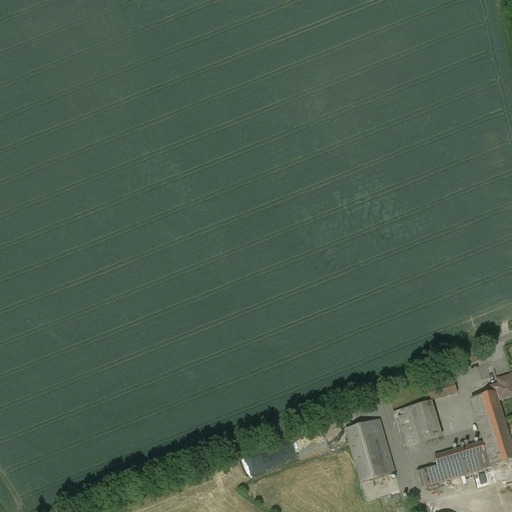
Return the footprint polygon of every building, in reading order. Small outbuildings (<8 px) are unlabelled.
[(453,380),(427,388),(431,401),(457,394),(453,380)] [(495,393),(476,399),(486,434),(488,434),(497,465),(511,461),(511,450),(505,428),(506,428),(495,393)] [(431,402),(393,413),(403,448),(441,437),(431,402)] [(379,421),(345,431),(360,484),(394,475),(379,421)] [(482,444),(434,458),(437,467),(416,473),(421,489),(481,471),(477,456),(485,454),(482,444)]
